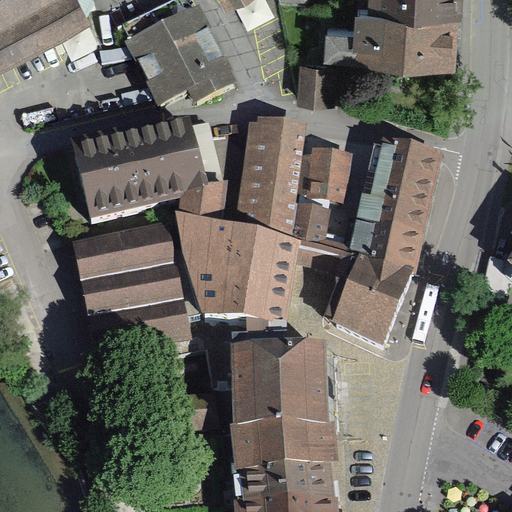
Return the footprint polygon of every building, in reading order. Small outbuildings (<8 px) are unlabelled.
[(0,0),(0,74),(92,27),(86,18),(76,0),(0,0)] [(89,0),(76,0),(86,18),(95,3),(89,0)] [(171,0),(123,24),(130,39),(191,8),(186,0),(171,0)] [(218,0),(226,13),(250,0),(218,0)] [(464,0),(368,0),(368,14),(459,21),(463,21),(463,13),(464,0)] [(130,39),(126,42),(159,105),(188,90),(195,103),(237,81),(231,70),(233,69),(199,3),(191,8),(130,39)] [(456,73),(459,21),(368,14),(356,13),(355,35),(327,33),(325,63),(405,69),(456,73)] [(300,66),(297,108),(335,110),(338,69),(300,66)] [(248,211),(246,223),(292,235),(296,201),(297,192),(303,153),(307,122),(259,115),(258,122),(250,121),(237,209),(248,211)] [(119,127),(71,140),(91,218),(181,196),(179,211),(224,219),(229,180),(209,181),(191,117),(125,133),(121,134),(119,127)] [(420,249),(445,151),(377,134),(352,232),(420,249)] [(312,154),(303,153),(297,192),(307,194),(307,197),(346,203),(349,188),(354,153),(313,147),(312,154)] [(332,209),(296,201),(292,235),(302,239),(328,246),(328,239),(329,231),(332,209)] [(179,211),(176,210),(177,219),(187,316),(202,313),(289,320),(292,304),(297,264),(302,239),(292,235),(246,223),(224,219),(179,211)] [(187,316),(177,219),(73,241),(94,355),(193,340),(191,326),(187,316)] [(420,249),(352,232),(350,245),(350,249),(360,252),(412,273),(417,274),(420,249)] [(412,273),(360,252),(350,249),(350,245),(328,239),(328,246),(302,239),(297,264),(347,278),(333,320),(384,347),(394,316),(412,273)] [(329,417),(326,340),(231,344),(234,423),(329,417)] [(216,393),(174,398),(177,435),(220,430),(216,393)] [(234,423),(231,423),(234,467),(239,467),(334,461),(339,461),(336,416),(329,417),(234,423)] [(239,467),(241,496),(336,490),(334,461),(239,467)] [(337,511),(336,490),(241,496),(234,496),(235,511),(337,511)]
